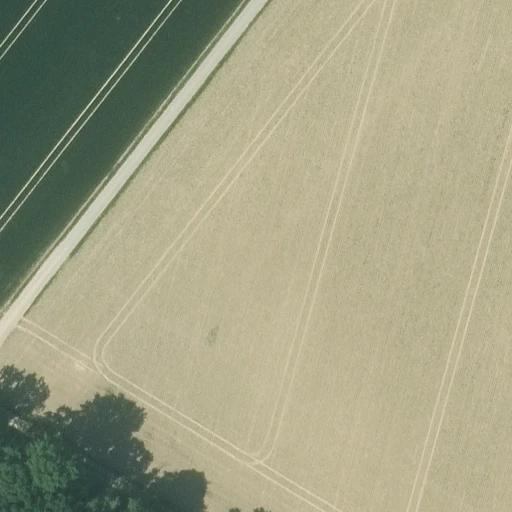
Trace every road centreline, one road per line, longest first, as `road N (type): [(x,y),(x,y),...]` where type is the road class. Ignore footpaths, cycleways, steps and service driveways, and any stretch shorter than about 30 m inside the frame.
road 1 (track): [(0,333),(261,0)]
road 2 (track): [(159,511),(0,416)]
